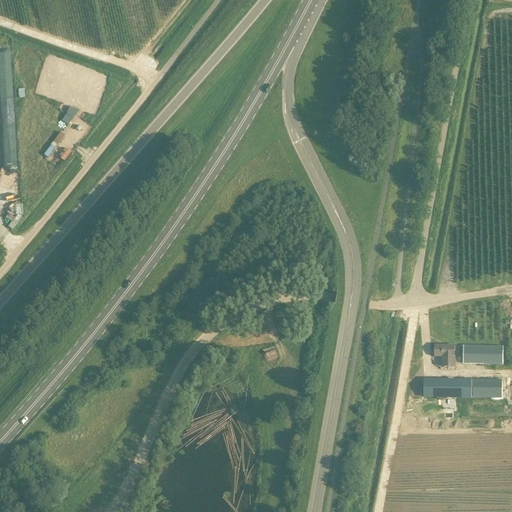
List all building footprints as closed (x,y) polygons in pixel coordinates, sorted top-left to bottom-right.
[(70,105),(64,120),(72,124),(79,109),(70,105)] [(45,154),(49,157),(67,135),(62,132),(45,154)] [(62,155),(65,160),(73,153),(70,149),(62,155)] [(16,226),(22,218),(18,215),(12,224),(16,226)] [(434,357),(442,357),(441,367),(454,367),(455,346),(435,345),(434,357)] [(463,346),(463,364),(503,365),(503,347),(463,346)] [(502,381),(424,379),(423,398),(502,399),(502,381)]
